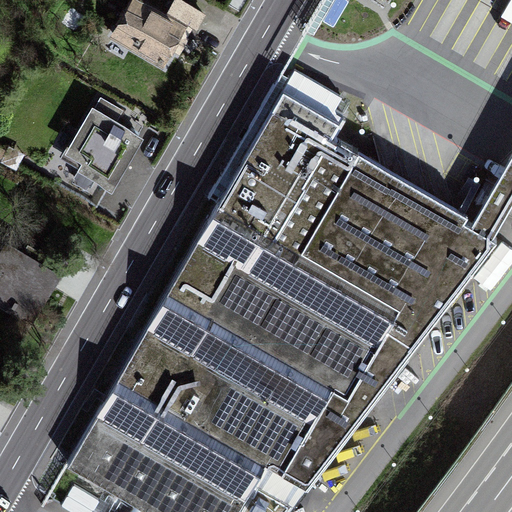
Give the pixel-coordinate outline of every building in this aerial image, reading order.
[(168,15),(140,0),(133,0),(112,40),(164,69),(188,26),(168,15)] [(201,24),(206,16),(178,0),(176,0),(168,15),(188,26),(197,31),(201,24)] [(331,0),(323,26),(352,36),(362,6),(344,0),(331,0)] [(284,89),(68,467),(146,511),(289,511),(307,489),(496,244),(491,240),(511,205),(511,158),(472,228),(464,225),(469,218),(359,153),(356,159),(331,143),(341,124),(284,89)] [(136,139),(94,113),(67,157),(109,183),(136,139)] [(61,275),(8,248),(0,263),(0,301),(38,321),(61,275)]
